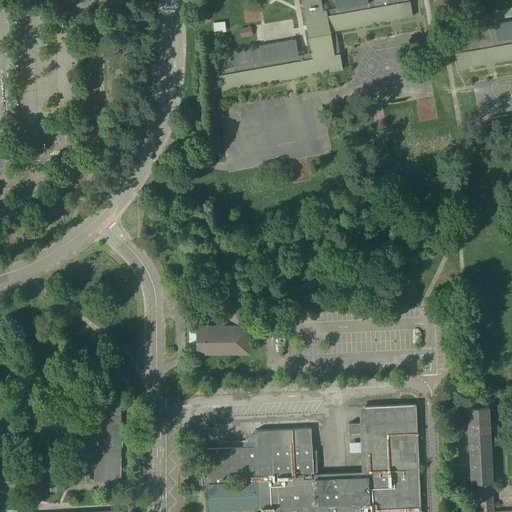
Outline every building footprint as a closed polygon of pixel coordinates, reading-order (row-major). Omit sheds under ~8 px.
[(312,53),(262,62),(259,48),(232,53),(232,52),(230,53),(233,67),(218,70),(222,91),(341,69),(341,70),(342,69),(340,55),(335,56),(331,31),(411,16),(411,17),(413,17),(409,0),(386,0),(374,2),(323,11),(320,0),(302,0),(306,22),(312,53)] [(245,11),(245,20),(263,19),(263,8),(260,9),(260,10),(245,11)] [(211,22),(213,32),(225,30),(223,20),(211,22)] [(511,37),(497,40),(494,27),(468,31),(467,31),(466,31),(469,45),(454,48),(457,68),(459,68),(511,58),(511,37)] [(247,284),(229,284),(229,325),(196,325),(196,331),(192,331),(193,345),(197,345),(197,351),(248,351),(248,325),(247,325),(247,284)] [(120,404),(95,404),(95,426),(73,426),(73,448),(76,448),(76,440),(79,440),(79,447),(79,481),(89,481),(89,447),(95,447),(95,481),(121,481),(120,404)] [(367,477),(312,479),(310,428),(255,430),(256,447),(206,449),(208,477),(210,477),(210,484),(208,484),(209,510),(219,510),(219,511),(420,511),(415,404),(365,406),(365,423),(366,432),(367,477)] [(493,511),(488,407),(467,408),(471,483),(478,483),(479,511),(511,511),(497,511),(493,511)] [(365,423),(348,423),(349,433),(366,432),(365,423)] [(241,445),(250,445),(250,434),(241,434),(241,445)] [(64,466),(49,466),(49,491),(64,491),(64,466)]
